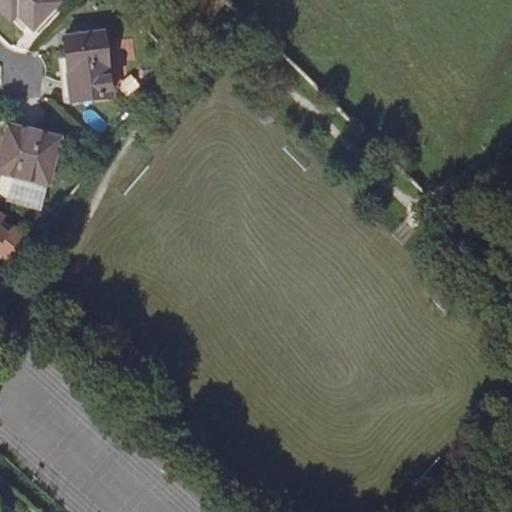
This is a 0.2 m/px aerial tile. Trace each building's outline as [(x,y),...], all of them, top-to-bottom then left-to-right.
[(0,0),(0,10),(11,20),(16,14),(33,29),(58,3),(54,0),(0,0)] [(197,33),(221,1),(219,0),(199,0),(183,22),(197,33)] [(72,102),(111,97),(103,35),(64,39),(72,102)] [(0,186),(44,197),(47,186),(58,139),(6,127),(0,154),(0,186)] [(0,256),(9,264),(22,248),(0,232),(0,220),(2,218),(0,217),(0,256)]
